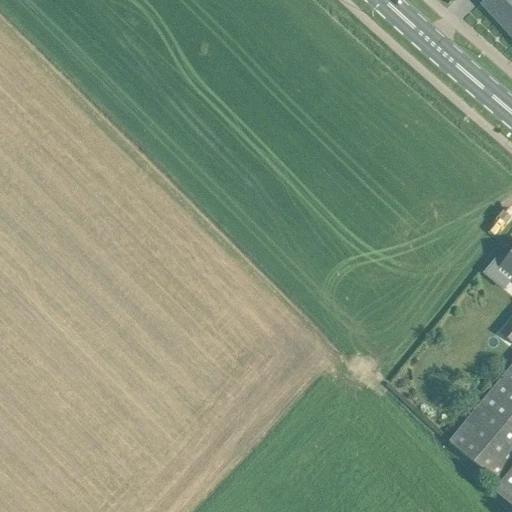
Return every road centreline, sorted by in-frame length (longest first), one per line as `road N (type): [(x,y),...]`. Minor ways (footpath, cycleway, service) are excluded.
road 1 (tertiary): [(0,49),(99,16),(196,3)]
road 2 (primary): [(196,3),(221,39),(243,47),(288,34),(302,15)]
road 3 (primary): [(511,114),(418,37)]
